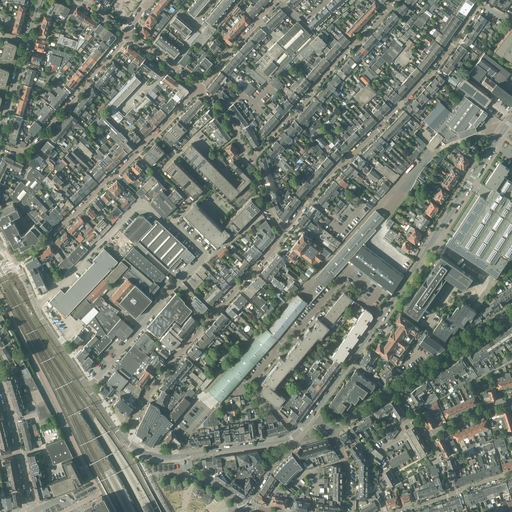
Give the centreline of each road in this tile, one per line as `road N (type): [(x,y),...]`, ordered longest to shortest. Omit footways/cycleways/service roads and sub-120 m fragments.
road 1 (residential): [(484,0),(431,73),(282,230)]
road 2 (residential): [(297,433),(251,394),(250,381),(273,347),(340,282),(382,317)]
road 3 (residential): [(122,437),(173,356),(282,230)]
road 4 (residential): [(198,88),(49,236),(14,259)]
road 5 (tertiary): [(511,118),(382,317)]
road 6 (residential): [(169,224),(204,258),(88,388)]
road 7 (residential): [(395,0),(250,159)]
road 8 (residential): [(35,307),(135,206),(145,204),(169,224)]
road 9 (residential): [(0,147),(25,153),(127,34)]
road 10 (tertiary): [(0,132),(38,0)]
road 11 (tertiary): [(399,388),(511,311)]
road 12 (residential): [(198,88),(277,0)]
